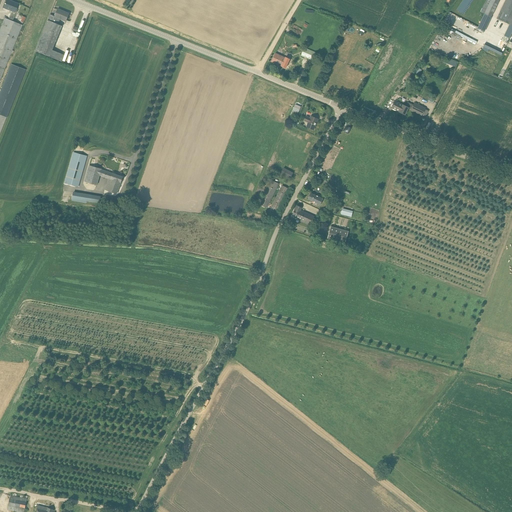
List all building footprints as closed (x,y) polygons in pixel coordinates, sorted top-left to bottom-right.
[(18,4),(12,2),(6,0),(5,3),(4,4),(5,4),(4,7),(9,9),(9,10),(11,11),(9,18),(13,20),(17,9),(16,8),(18,4)] [(463,0),(457,10),(463,15),(473,0),(463,0)] [(483,7),(480,12),(484,14),(486,15),(491,17),(499,0),(486,0),(484,4),(483,7)] [(511,0),(505,0),(497,19),(511,25),(511,0)] [(45,28),(36,51),(62,62),(64,56),(52,51),(62,26),(57,24),(60,19),(66,21),(69,14),(58,9),(55,16),(50,14),(49,16),(45,28)] [(22,25),(9,20),(5,18),(0,29),(0,79),(11,53),(13,54),(14,51),(12,50),(22,25)] [(301,56),(313,60),(316,52),(304,48),(301,56)] [(276,53),(272,62),(285,68),(290,59),(286,57),(285,58),(276,53)] [(0,132),(6,117),(7,118),(26,70),(11,64),(0,90),(0,132)] [(399,112),(403,105),(403,104),(403,105),(395,101),(393,103),(391,108),(399,112)] [(422,115),(424,111),(425,108),(414,103),(413,105),(408,103),(406,106),(403,105),(399,112),(405,115),(409,108),(411,109),(411,110),(422,115)] [(295,104),(291,114),(297,116),(301,107),(295,104)] [(306,127),(313,130),(318,119),(311,116),(310,118),(306,116),(304,121),(308,122),(306,127)] [(74,140),(75,139),(74,137),(74,136),(73,135),(72,133),(71,132),(69,132),(68,132),(66,132),(65,132),(64,133),(63,134),(62,135),(61,136),(61,138),(61,139),(61,141),(62,142),(63,144),(64,144),(65,145),(66,146),(68,146),(69,145),(71,145),(72,144),(73,143),(74,141),(74,140)] [(78,187),(87,156),(73,152),(65,183),(78,187)] [(95,167),(89,165),(85,182),(97,185),(99,175),(109,178),(105,190),(107,190),(107,191),(117,194),(123,177),(112,173),(101,170),(101,169),(95,167)] [(293,173),(284,168),(281,173),(290,178),(293,173)] [(267,208),(279,184),(272,180),(259,204),(267,208)] [(289,189),(284,186),(282,186),(270,210),(276,213),(289,189)] [(311,193),(308,199),(312,201),(320,205),(323,199),(315,195),(311,193)] [(302,208),(301,207),(297,205),(291,217),(296,219),(310,226),(314,217),(300,210),(302,208)] [(328,238),(345,243),(348,231),(331,226),(328,238)] [(20,511),(24,511),(26,504),(27,499),(10,496),(8,509),(20,511)]
